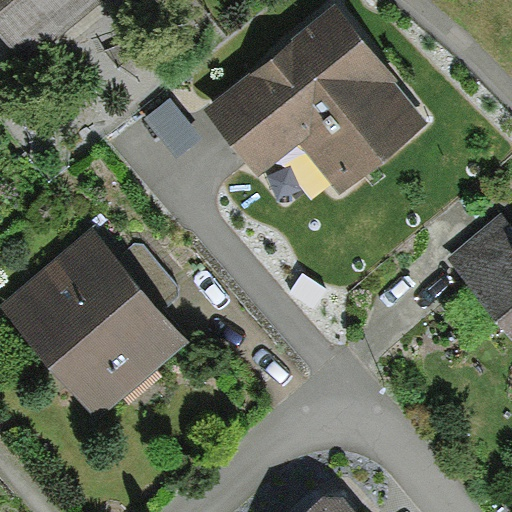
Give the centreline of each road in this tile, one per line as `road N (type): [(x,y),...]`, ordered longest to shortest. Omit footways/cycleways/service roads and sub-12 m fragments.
road 1 (residential): [(196,511),(287,432),(320,414),(360,417),(399,443),(456,511)]
road 2 (residential): [(413,0),(511,93)]
